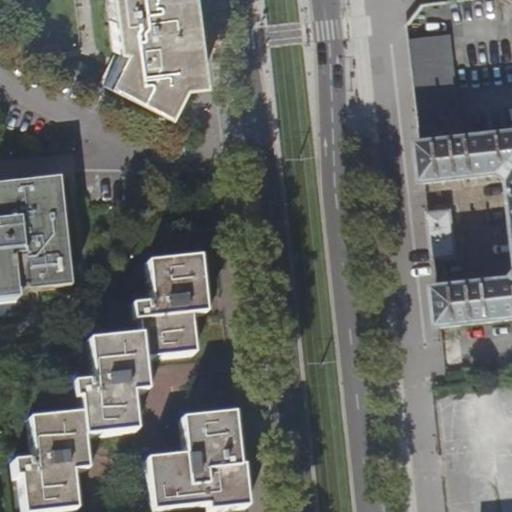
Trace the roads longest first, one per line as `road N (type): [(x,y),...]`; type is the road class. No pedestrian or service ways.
road 1 (primary): [(240,0),(302,511)]
road 2 (primary): [(370,511),(335,194),(325,0)]
